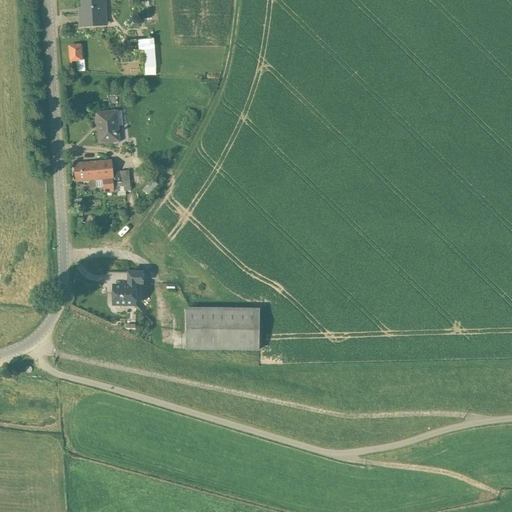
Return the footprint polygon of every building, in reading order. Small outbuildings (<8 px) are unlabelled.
[(103,0),(83,0),(84,13),(81,14),(81,26),(105,24),(103,0)] [(146,75),(157,75),(156,50),(155,39),(139,40),(140,51),(145,50),(146,75)] [(80,45),(71,46),(71,50),(69,50),(70,62),(81,60),(80,45)] [(116,111),(96,113),(97,127),(99,127),(101,143),(113,142),(113,143),(120,142),(119,126),(117,126),(116,111)] [(111,160),(102,161),(104,179),(113,178),(111,160)] [(104,179),(102,161),(74,164),(75,181),(104,179)] [(113,183),(113,191),(114,192),(130,190),(128,171),(120,171),(121,182),(113,183)] [(104,179),(105,191),(113,191),(113,183),(113,178),(104,179)] [(144,271),(127,271),(127,283),(112,283),(112,306),(137,306),(137,284),(144,284),(144,271)] [(260,308),(186,307),(186,349),(259,350),(260,308)]
